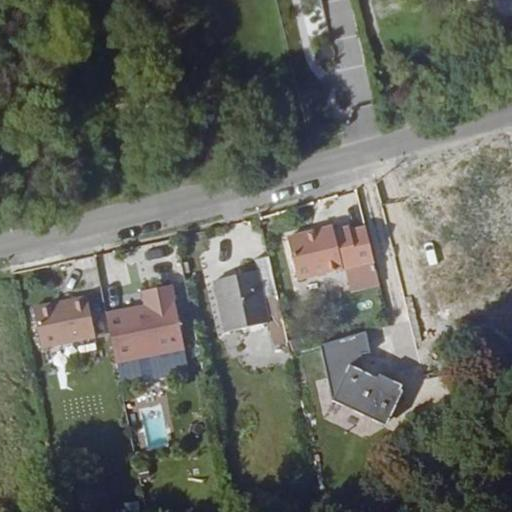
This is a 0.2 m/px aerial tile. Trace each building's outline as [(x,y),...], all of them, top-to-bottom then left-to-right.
[(69,96),(53,99),(58,123),(73,121),(69,96)] [(511,166),(401,197),(430,295),(505,273),(511,271),(511,166)] [(322,229),(287,238),(297,280),(374,261),(366,227),(351,231),(350,227),(334,232),(323,235),(322,229)] [(333,227),(322,229),(323,235),(334,232),(333,227)] [(287,339),(283,318),(269,256),(253,259),(256,272),(213,283),(222,331),(258,323),(262,345),(287,339)] [(430,295),(444,344),(511,323),(511,297),(505,273),(430,295)] [(145,304),(106,311),(116,361),(185,347),(172,283),(142,289),(145,304)] [(88,296),(34,307),(42,347),(96,336),(88,296)] [(350,312),(352,327),(383,322),(381,307),(350,312)] [(376,351),(370,331),(325,345),(340,396),(376,422),(384,412),(394,420),(409,398),(404,394),(407,391),(387,377),(385,380),(373,371),(367,354),(376,351)] [(441,406),(455,401),(440,350),(426,355),(441,406)]
